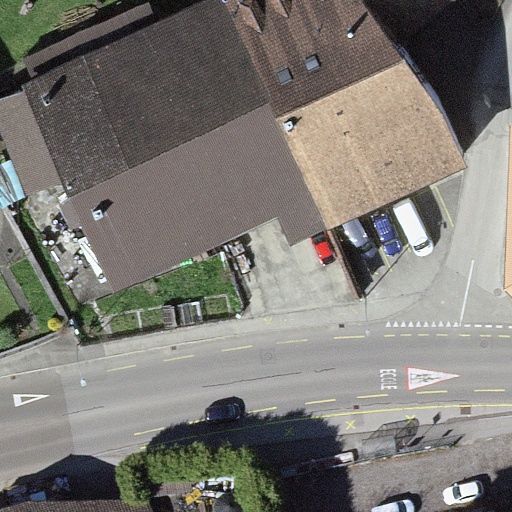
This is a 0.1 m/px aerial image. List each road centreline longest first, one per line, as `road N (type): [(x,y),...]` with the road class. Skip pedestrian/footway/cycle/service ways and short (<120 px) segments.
road 1 (tertiary): [(459,371),(283,380),(0,431)]
road 2 (residential): [(459,371),(489,121),(511,46)]
